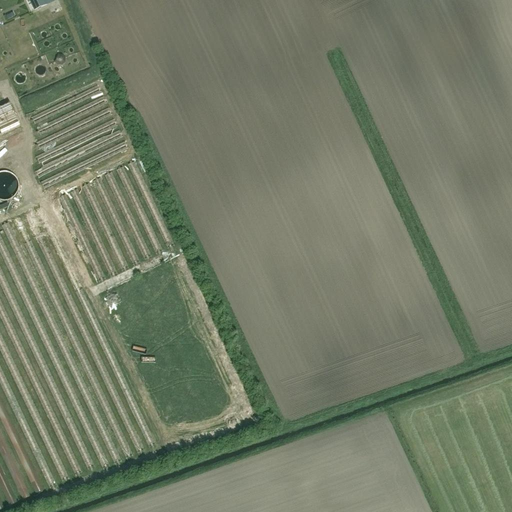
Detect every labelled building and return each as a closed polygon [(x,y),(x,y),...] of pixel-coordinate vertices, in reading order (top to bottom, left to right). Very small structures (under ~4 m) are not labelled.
[(31,0),(36,10),(47,5),(44,0),(31,0)] [(52,37),(56,45),(65,41),(61,33),(52,37)] [(66,55),(58,56),(59,65),(67,64),(66,55)] [(0,136),(20,126),(17,120),(10,104),(0,108),(0,136)] [(18,191),(19,186),(18,181),(16,177),(12,174),(8,172),(3,172),(0,172),(0,199),(3,201),(8,200),(12,198),(16,195),(18,191)]
